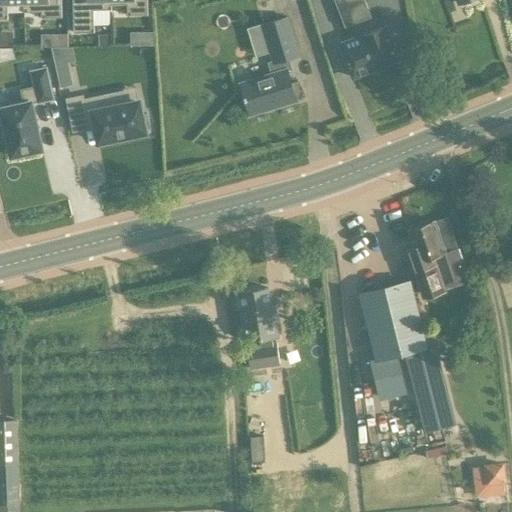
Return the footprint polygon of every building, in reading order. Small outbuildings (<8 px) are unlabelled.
[(0,0),(0,18),(7,18),(7,2),(23,2),(24,2),(23,0),(0,0)] [(23,0),(24,2),(23,2),(23,11),(41,11),(41,17),(61,17),(60,0),(23,0)] [(72,0),(73,32),(94,32),(93,25),(93,9),(109,9),(111,9),(111,4),(110,4),(109,0),(72,0)] [(109,0),(110,4),(111,4),(127,4),(127,15),(147,14),(146,0),(109,0)] [(334,0),(338,9),(343,7),(361,0),(334,0)] [(363,0),(361,0),(343,7),(349,24),(370,16),(363,0)] [(268,62),(271,72),(241,81),(250,112),(295,99),(286,68),(284,68),(282,61),(299,55),(287,16),(260,24),(271,62),(268,62)] [(385,26),(363,35),(375,68),(391,62),(398,60),(387,32),(385,26)] [(145,32),(145,45),(154,45),(154,32),(145,32)] [(57,33),(57,47),(68,47),(68,33),(57,33)] [(111,46),(111,35),(99,35),(99,46),(111,46)] [(353,77),(375,68),(363,35),(340,44),(353,77)] [(72,47),(68,47),(57,47),(51,47),(60,87),(73,84),(68,62),(75,60),(72,47)] [(0,108),(0,110),(0,123),(3,123),(11,156),(42,149),(31,101),(37,100),(38,102),(53,98),(46,67),(31,71),(34,87),(21,90),(24,101),(0,106),(0,108)] [(82,96),(67,99),(73,130),(88,127),(88,125),(94,124),(98,142),(145,132),(145,129),(150,128),(147,113),(142,114),(139,100),(107,107),(104,95),(83,100),(82,98),(82,96)] [(422,296),(423,296),(443,289),(438,274),(461,266),(455,248),(457,248),(447,217),(434,221),(434,220),(407,229),(412,246),(407,248),(422,296)] [(376,386),(401,379),(394,354),(424,347),(408,282),(359,294),(375,359),(369,361),(374,378),(376,386)] [(267,288),(240,291),(252,382),(271,380),(272,388),(281,387),(275,345),(276,345),(286,343),(280,298),(268,300),(267,288)] [(452,424),(433,346),(404,354),(423,431),(452,424)] [(17,420),(11,420),(0,420),(0,511),(19,511),(20,504),(17,420)] [(263,435),(249,436),(251,462),(264,462),(263,435)] [(502,463),(472,466),(476,497),(505,493),(502,463)]
